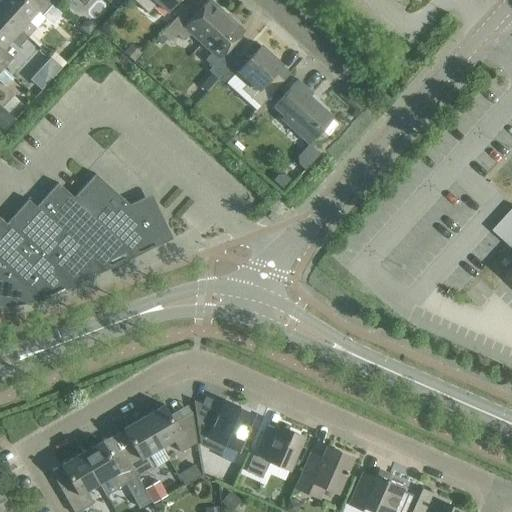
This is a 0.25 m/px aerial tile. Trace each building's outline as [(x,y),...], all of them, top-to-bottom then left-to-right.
[(0,0),(0,12),(27,37),(45,18),(52,24),(61,14),(56,10),(51,5),(45,0),(0,0)] [(167,13),(178,0),(131,0),(147,14),(157,4),(167,13)] [(191,34),(201,44),(226,16),(209,0),(208,0),(194,15),(185,7),(161,34),(170,42),(177,35),(184,42),(191,34)] [(0,66),(3,69),(12,59),(1,49),(11,38),(20,46),(27,37),(0,12),(0,66)] [(226,16),(201,44),(211,53),(205,61),(212,67),(208,71),(211,74),(200,86),(206,91),(239,56),(230,48),(244,32),(226,16)] [(260,47),(244,65),(237,72),(249,82),(242,90),(260,106),(283,81),(274,73),(281,65),(260,47)] [(0,82),(16,94),(8,105),(17,112),(25,100),(20,96),(29,84),(7,68),(0,76),(0,82)] [(327,136),(337,125),(331,120),(333,118),(310,97),(313,94),(297,80),(273,107),(283,116),(281,119),(309,145),(321,131),(327,136)] [(0,127),(3,130),(14,118),(0,105),(0,127)] [(309,166),(323,152),(313,143),(299,157),(309,166)] [(95,174),(74,198),(73,198),(120,242),(119,242),(129,251),(161,235),(147,205),(136,211),(95,174)] [(73,198),(58,183),(36,207),(88,257),(98,266),(119,242),(73,198)] [(66,281),(88,257),(36,207),(28,200),(6,224),(56,272),(66,281)] [(511,242),(511,211),(496,229),(511,242)] [(35,296),(56,272),(6,224),(0,218),(0,263),(30,291),(35,296)] [(0,294),(4,295),(30,291),(0,263),(0,294)] [(220,412),(193,401),(198,433),(223,444),(218,456),(233,462),(238,451),(253,416),(224,403),(220,412)] [(164,405),(143,417),(161,447),(173,440),(180,453),(197,443),(192,412),(174,423),(164,405)] [(143,417),(123,430),(133,447),(122,453),(137,478),(144,491),(150,487),(143,474),(156,467),(168,460),(161,447),(143,417)] [(289,470),(304,437),(278,426),(274,436),(263,431),(245,472),(262,479),(269,462),(289,470)] [(102,442),(81,454),(99,484),(106,496),(118,489),(137,478),(122,453),(112,459),(102,442)] [(337,493),(352,459),(326,447),(321,458),(310,453),(295,488),(319,498),(324,487),(337,493)] [(99,484),(81,454),(60,466),(71,483),(60,489),(73,511),(78,511),(94,503),(86,491),(99,484)] [(363,509),(369,511),(393,511),(404,487),(381,478),(384,472),(378,470),(375,478),(362,473),(348,506),(361,511),(363,509)] [(161,483),(145,491),(152,503),(167,496),(161,483)] [(0,489),(0,511),(8,511),(3,502),(6,500),(0,489)] [(461,511),(441,503),(443,498),(422,489),(411,511),(461,511)] [(231,492),(221,501),(231,511),(241,502),(231,492)]
